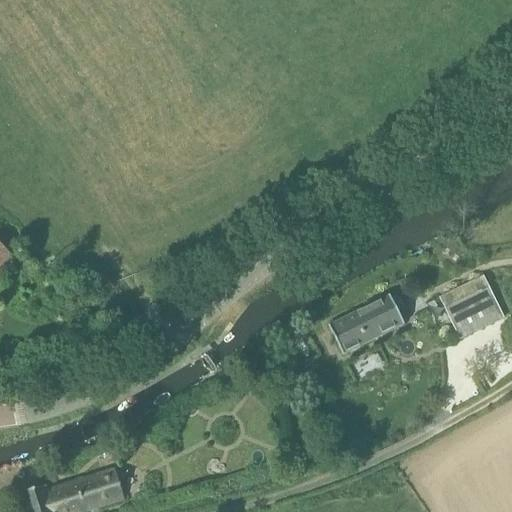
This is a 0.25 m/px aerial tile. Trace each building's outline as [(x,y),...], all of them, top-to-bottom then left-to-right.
[(0,266),(8,258),(0,248),(0,266)] [(482,277),(438,299),(449,321),(493,301),(482,277)] [(388,297),(327,326),(341,355),(402,325),(396,311),(403,308),(397,297),(390,300),(388,297)] [(503,320),(493,301),(449,321),(459,343),(503,320)] [(44,487),(19,494),(24,511),(83,511),(122,500),(113,471),(45,492),(44,487)]
